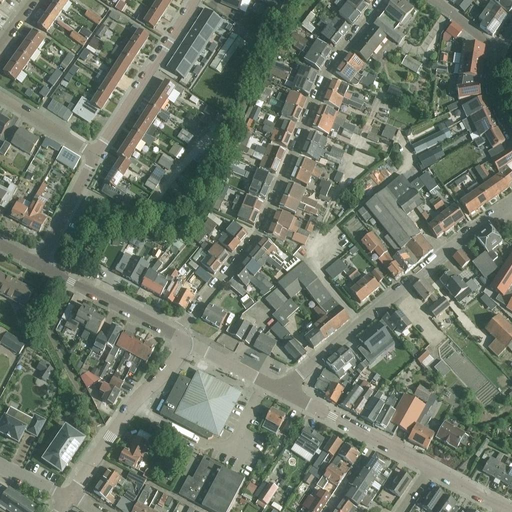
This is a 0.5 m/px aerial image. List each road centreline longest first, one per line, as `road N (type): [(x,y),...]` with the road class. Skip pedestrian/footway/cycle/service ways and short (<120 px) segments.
road 1 (residential): [(383,0),(329,71),(268,222),(172,333)]
road 2 (residential): [(280,390),(508,206)]
road 3 (tertiary): [(67,497),(182,343)]
road 4 (residential): [(95,155),(194,0)]
road 5 (tertiary): [(172,333),(38,264)]
road 6 (residential): [(38,264),(95,155)]
